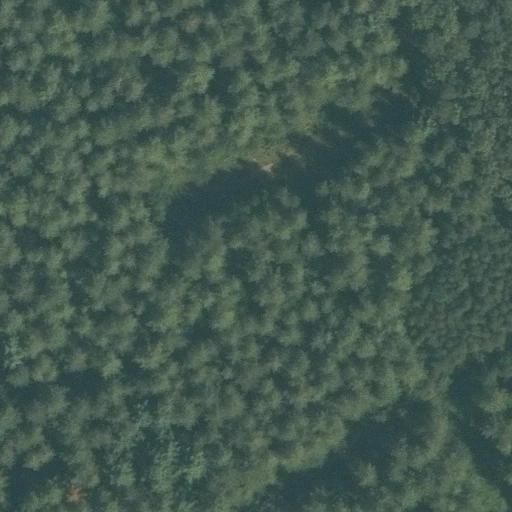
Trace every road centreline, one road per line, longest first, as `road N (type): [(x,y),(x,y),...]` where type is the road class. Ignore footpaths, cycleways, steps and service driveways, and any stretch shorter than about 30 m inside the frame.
road 1 (track): [(511,335),(245,511)]
road 2 (track): [(358,436),(309,335),(299,178)]
